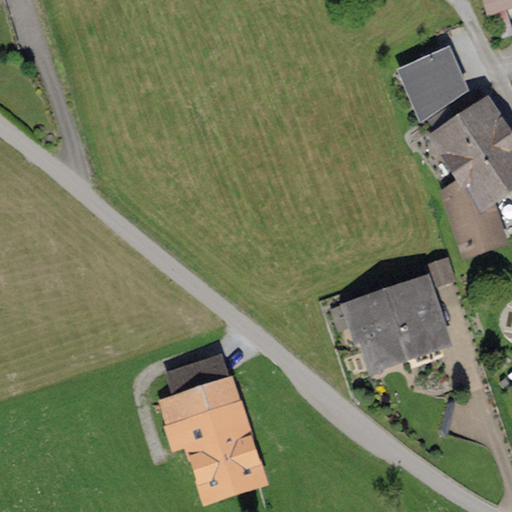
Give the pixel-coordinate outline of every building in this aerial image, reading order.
[(511,0),(486,0),(490,9),(480,12),(485,28),(497,23),(493,8),(511,1),(511,0)] [(398,67),(420,116),(472,92),(450,43),(398,67)] [(511,181),(511,142),(484,100),(444,125),(440,119),(412,137),(450,193),(468,249),(498,239),(484,200),(511,181)] [(446,264),(428,270),(429,273),(433,285),(451,279),(446,264)] [(370,342),(377,363),(405,353),(410,369),(441,358),(436,343),(438,342),(421,289),(354,311),(365,344),(370,342)] [(224,383),(217,361),(179,374),(186,395),(161,403),(174,445),(193,439),(198,453),(191,455),(204,495),(261,477),(231,381),(224,383)] [(445,434),(452,402),(420,395),(413,427),(445,434)]
